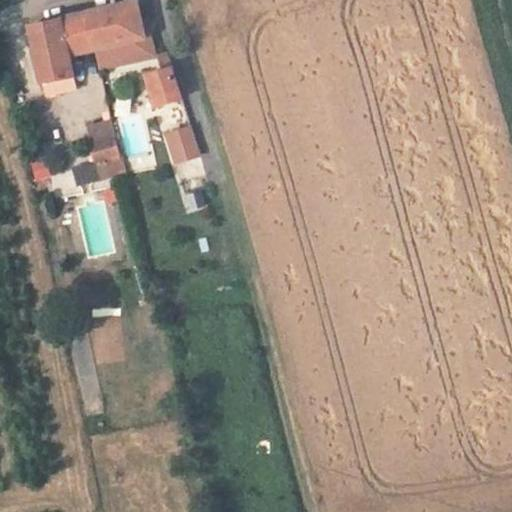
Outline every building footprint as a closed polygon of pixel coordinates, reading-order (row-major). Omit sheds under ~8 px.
[(134,0),(130,0),(130,2),(79,12),(88,51),(96,49),(143,39),(134,1),(134,0)] [(88,51),(79,12),(26,24),(38,80),(71,73),(68,55),(88,51)] [(143,39),(96,49),(100,68),(153,56),(149,37),(143,39)] [(175,97),(165,69),(138,78),(148,107),(175,97)] [(184,102),(155,108),(160,130),(189,124),(184,102)] [(112,117),(84,122),(92,163),(72,167),(75,184),(122,175),(112,117)] [(126,136),(144,133),(142,119),(124,122),(126,136)] [(197,151),(188,126),(162,135),(171,161),(197,151)]
